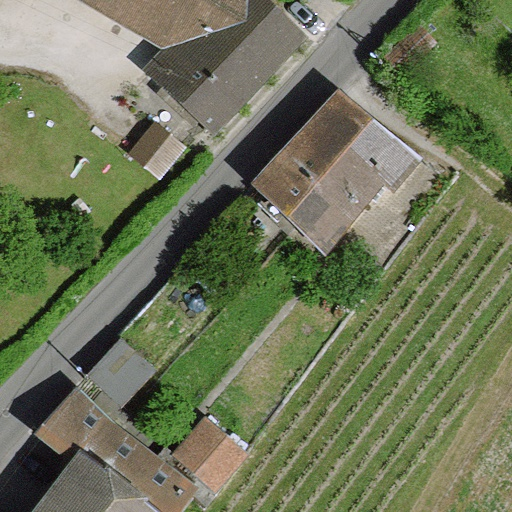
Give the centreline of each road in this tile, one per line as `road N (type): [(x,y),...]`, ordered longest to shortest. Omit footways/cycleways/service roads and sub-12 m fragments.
road 1 (tertiary): [(390,0),(0,431)]
road 2 (track): [(334,62),(511,199)]
